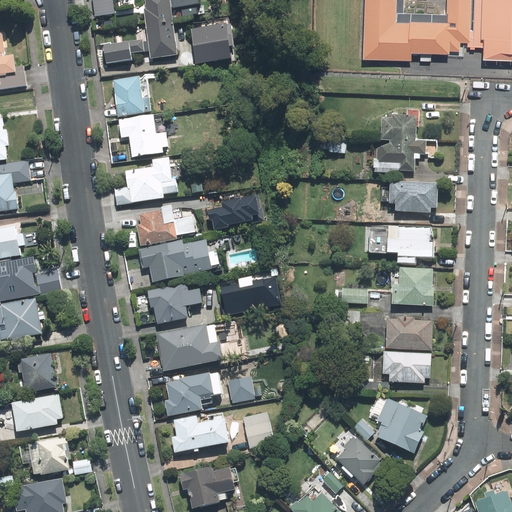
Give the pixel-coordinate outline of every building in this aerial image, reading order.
[(92,0),(95,16),(114,13),(112,0),(92,0)] [(199,3),(198,0),(145,0),(147,5),(145,5),(146,10),(145,11),(149,42),(142,43),(142,41),(105,46),(107,62),(131,59),(130,53),(150,50),(151,57),(176,54),(170,7),(199,3)] [(511,0),(448,0),(448,21),(399,19),(399,0),(367,0),(366,56),(413,58),(414,51),(460,52),(460,41),(472,41),(472,0),(477,0),(476,46),(487,46),(487,57),(511,57),(511,0)] [(190,28),(196,63),(232,58),(230,46),(233,46),(230,24),(225,25),(225,23),(190,28)] [(0,86),(2,86),(1,76),(18,74),(15,56),(6,57),(3,34),(0,34),(0,86)] [(147,116),(147,113),(153,112),(151,99),(145,100),(142,79),(115,82),(120,119),(147,116)] [(416,172),(416,155),(427,155),(427,142),(417,142),(418,116),(394,116),(394,119),(384,118),(383,141),(391,142),(391,144),(377,151),(376,174),(393,174),(393,172),(416,172)] [(134,158),(166,154),(165,149),(170,149),(169,135),(158,136),(156,117),(121,121),(123,139),(131,138),(134,158)] [(0,162),(9,161),(7,147),(11,147),(9,131),(5,132),(3,120),(0,120),(0,162)] [(331,154),(347,155),(347,143),(331,142),(331,154)] [(127,172),(129,189),(117,190),(119,206),(177,198),(176,193),(179,192),(178,180),(174,180),(172,159),(154,162),(155,169),(127,172)] [(17,189),(16,184),(32,182),(29,163),(0,166),(0,213),(21,211),(18,188),(17,189)] [(440,185),(392,183),(391,205),(398,205),(398,212),(432,214),(433,209),(439,209),(440,185)] [(194,194),(204,192),(203,184),(192,186),(194,194)] [(228,228),(265,221),(262,207),(261,207),(258,196),(256,196),(255,195),(222,201),(223,207),(208,210),(210,220),(212,219),(214,229),(228,227),(228,228)] [(138,226),(142,247),(179,241),(176,223),(177,223),(174,207),(163,209),(163,211),(141,215),(143,225),(138,226)] [(0,260),(22,256),(17,227),(0,230),(0,260)] [(433,243),(434,229),(391,227),(390,254),(400,255),(399,265),(418,265),(418,258),(435,259),(436,243),(433,243)] [(186,241),(141,251),(145,269),(151,268),(155,284),(215,271),(208,241),(187,245),(186,241)] [(0,304),(2,305),(0,296),(5,295),(5,296),(12,295),(13,297),(38,292),(35,275),(39,274),(36,258),(7,264),(7,265),(4,265),(3,264),(0,265),(0,304)] [(395,286),(394,305),(435,307),(436,289),(433,289),(434,271),(402,269),(401,286),(395,286)] [(282,305),(276,277),(221,288),(227,316),(282,305)] [(204,304),(202,290),(190,292),(189,285),(149,292),(152,309),(156,308),(159,325),(190,320),(188,307),(204,304)] [(369,290),(345,289),(344,304),(369,305),(369,290)] [(325,296),(317,296),(317,304),(325,305),(325,296)] [(2,306),(2,308),(0,308),(0,326),(0,327),(3,341),(8,340),(8,342),(44,335),(37,300),(2,306)] [(361,332),(361,312),(350,312),(349,332),(361,332)] [(398,317),(398,320),(389,320),(388,350),(433,352),(435,322),(416,321),(416,318),(398,317)] [(159,335),(166,372),(225,361),(222,343),(212,345),(209,325),(159,335)] [(433,355),(386,353),(385,376),(391,376),(391,383),(426,384),(427,380),(432,380),(433,355)] [(27,394),(59,388),(53,355),(21,360),(22,362),(19,363),(21,374),(24,373),(27,394)] [(167,402),(169,417),(206,411),(204,400),(217,398),(213,374),(180,380),(181,382),(167,384),(170,401),(167,402)] [(256,400),(252,378),(229,382),(233,404),(256,400)] [(360,383),(359,392),(390,394),(391,384),(360,383)] [(14,404),(19,433),(60,426),(59,421),(65,420),(61,396),(14,404)] [(429,417),(389,400),(379,422),(384,424),(378,438),(417,455),(426,434),(422,433),(429,417)] [(269,414),(244,420),(251,450),(276,444),(269,414)] [(176,454),(232,444),(227,420),(200,425),(199,417),(175,422),(178,438),(173,439),(176,454)] [(376,433),(364,421),(355,430),(368,442),(376,433)] [(332,448),(319,434),(309,443),(322,457),(332,448)] [(72,471),(71,461),(73,460),(68,437),(37,443),(37,444),(30,445),(36,476),(43,475),(43,476),(72,471)] [(359,439),(339,460),(365,486),(385,465),(359,439)] [(94,473),(91,460),(73,463),(76,476),(94,473)] [(214,469),(181,476),(184,491),(190,490),(194,510),(222,504),(220,495),(238,491),(233,469),(215,473),(214,469)] [(345,487),(333,474),(325,481),(337,494),(345,487)] [(0,489),(15,487),(13,477),(0,479),(0,489)] [(68,504),(64,480),(14,489),(18,511),(23,511),(27,511),(65,511),(64,505),(68,504)] [(511,511),(511,503),(509,493),(477,503),(479,511),(511,511)] [(298,502),(292,509),(294,511),(340,511),(323,494),(315,502),(310,497),(301,505),(298,502)]
